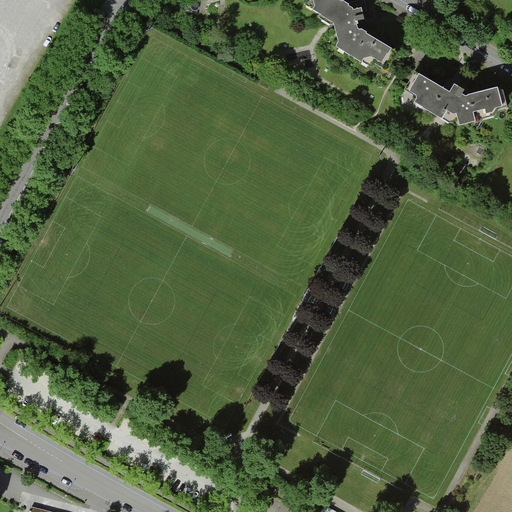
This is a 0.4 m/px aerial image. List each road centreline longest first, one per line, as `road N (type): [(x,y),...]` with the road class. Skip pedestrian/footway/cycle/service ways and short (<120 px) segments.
road 1 (residential): [(0,217),(123,0)]
road 2 (residential): [(0,424),(154,511)]
road 3 (residential): [(403,0),(511,60)]
